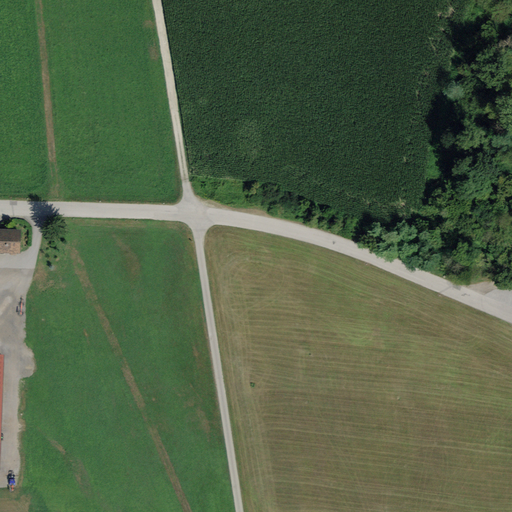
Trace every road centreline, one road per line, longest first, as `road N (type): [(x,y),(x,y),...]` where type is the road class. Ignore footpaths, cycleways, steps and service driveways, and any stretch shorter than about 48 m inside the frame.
road 1 (unclassified): [(0,206),(269,225),(341,244),(511,315)]
road 2 (track): [(194,215),(160,0)]
